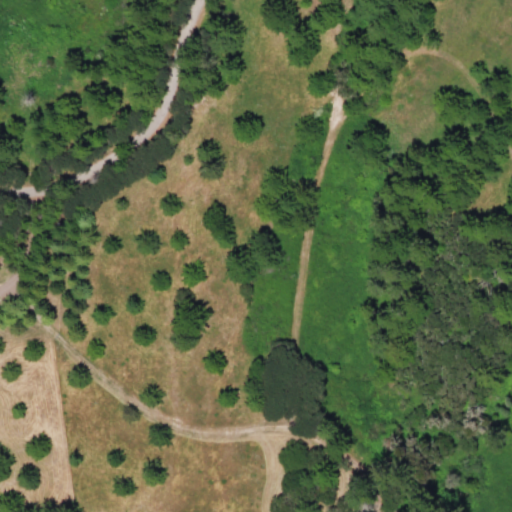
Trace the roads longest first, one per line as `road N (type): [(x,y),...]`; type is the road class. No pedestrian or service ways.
road 1 (residential): [(374,511),(371,475),(352,451),(269,427),(222,436),(182,426),(127,397),(54,336),(11,279)]
road 2 (residential): [(0,196),(83,186),(153,122),(199,0)]
